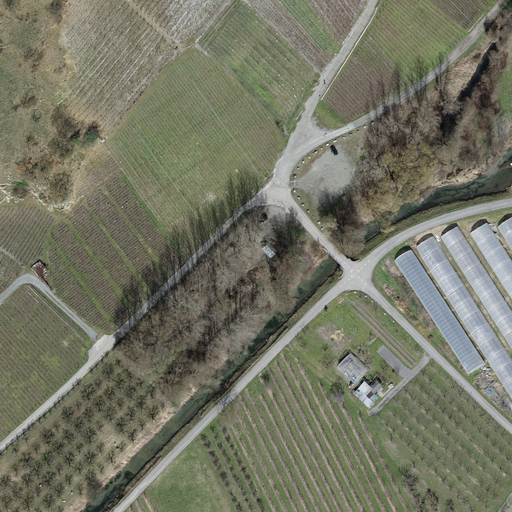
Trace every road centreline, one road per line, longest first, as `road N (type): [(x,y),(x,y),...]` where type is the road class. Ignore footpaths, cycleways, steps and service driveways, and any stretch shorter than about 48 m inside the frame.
road 1 (unclassified): [(271,182),(0,448)]
road 2 (unclassified): [(118,511),(355,273)]
road 3 (unclassified): [(355,273),(511,428)]
road 4 (unclassified): [(271,182),(373,0)]
road 5 (unclassified): [(511,203),(396,241),(355,273)]
road 6 (track): [(107,346),(28,278),(0,299)]
road 7 (unclassified): [(355,273),(271,182)]
